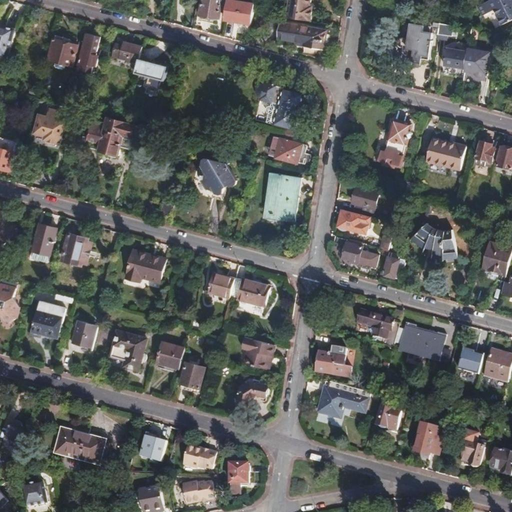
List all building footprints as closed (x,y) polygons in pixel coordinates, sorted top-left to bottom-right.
[(226,0),(200,0),(197,19),(209,22),(210,18),(223,20),(226,0)] [(249,4),(226,0),(223,20),(250,25),(254,2),(249,2),(249,4)] [(287,0),(285,18),(310,22),(313,6),(310,5),(310,0),(287,0)] [(511,0),(490,0),(477,6),(482,16),(494,10),(501,26),(511,20),(511,0)] [(325,31),(279,23),(276,40),(302,45),(301,47),(322,51),(325,31)] [(14,29),(0,24),(0,53),(7,56),(14,29)] [(426,60),(427,56),(428,56),(430,44),(429,44),(431,31),(424,29),(423,32),(421,31),(422,26),(407,24),(404,38),(398,38),(395,39),(394,41),(394,44),(396,46),(400,47),(398,63),(409,66),(409,63),(417,64),(418,59),(426,60)] [(451,36),(452,26),(438,24),(437,29),(436,39),(445,40),(446,36),(451,36)] [(100,38),(86,34),(76,69),(90,73),(92,67),(95,68),(98,56),(95,55),(100,38)] [(71,67),(77,46),(68,43),(68,40),(54,36),(48,60),(71,67)] [(139,59),(142,48),(116,41),(112,56),(122,59),(122,62),(137,66),(139,59)] [(489,52),(467,48),(463,71),(485,75),(489,52)] [(137,66),(135,73),(163,81),(167,68),(139,59),(137,66)] [(301,120),(304,107),(301,106),(304,95),(283,89),(273,124),(294,130),(297,119),(301,120)] [(56,143),(59,144),(64,121),(58,119),(59,111),(48,108),(46,116),(38,114),(33,134),(43,136),(43,140),(45,140),(46,144),(54,146),(56,143)] [(101,126),(92,123),(88,138),(82,137),(79,146),(106,154),(108,157),(114,159),(118,156),(120,147),(129,150),(132,137),(142,141),(145,129),(123,122),(107,118),(103,131),(100,130),(101,126)] [(410,132),(411,126),(393,121),(385,150),(380,148),(376,160),(385,163),(387,166),(392,164),(401,167),(405,155),(403,154),(407,139),(410,138),(411,134),(410,132)] [(181,129),(169,126),(167,133),(179,137),(181,129)] [(15,142),(0,137),(0,169),(8,172),(14,153),(11,152),(15,142)] [(306,146),(273,137),(271,148),(276,150),(275,157),(297,164),(298,157),(303,158),(306,146)] [(465,148),(433,139),(427,162),(459,171),(465,148)] [(474,158),(473,163),(484,167),(486,161),(491,163),(494,150),(491,149),(491,145),(480,142),(476,158),(474,158)] [(511,167),(511,150),(501,148),(496,166),(511,170),(511,167)] [(235,182),(226,164),(203,158),(200,160),(199,167),(200,168),(202,169),(202,172),(200,172),(198,179),(204,189),(211,191),(212,193),(216,195),(219,195),(222,192),(224,182),(227,184),(227,185),(232,186),(234,185),(235,182)] [(17,180),(29,183),(33,166),(21,163),(17,180)] [(294,222),(301,178),(269,173),(266,189),(270,190),(266,218),(294,222)] [(75,177),(63,174),(59,190),(70,194),(75,177)] [(402,198),(418,202),(420,196),(411,194),(414,185),(406,183),(402,198)] [(360,214),(371,217),(377,194),(356,189),(352,202),(362,205),(360,214)] [(157,216),(169,219),(173,205),(161,201),(157,216)] [(367,224),(368,219),(341,211),(337,226),(341,230),(344,231),(350,230),(364,234),(366,226),(359,224),(360,222),(367,224)] [(0,248),(19,231),(4,214),(0,217),(0,248)] [(55,229),(39,224),(36,235),(33,234),(32,238),(35,239),(32,251),(48,255),(55,229)] [(440,257),(455,256),(448,230),(441,234),(431,232),(427,225),(412,238),(420,250),(422,248),(429,249),(430,255),(439,255),(440,257)] [(86,239),(67,234),(66,238),(64,237),(63,241),(65,242),(61,260),(79,265),(80,263),(85,264),(91,243),(86,242),(86,239)] [(387,250),(391,237),(383,235),(379,248),(387,250)] [(346,243),(347,239),(335,236),(333,244),(344,247),(341,259),(374,268),(378,255),(361,250),(361,247),(346,243)] [(498,273),(505,275),(511,249),(489,242),(481,270),(498,275),(498,273)] [(170,259),(137,250),(130,278),(144,282),(145,278),(164,283),(170,259)] [(384,275),(393,278),(396,267),(401,268),(404,266),(404,263),(403,262),(403,261),(402,259),(400,258),(398,259),(387,257),(384,267),(386,268),(384,275)] [(396,267),(393,278),(399,279),(401,268),(396,267)] [(229,298),(233,279),(212,273),(207,292),(229,298)] [(511,296),(511,276),(510,284),(504,283),(501,293),(511,296)] [(241,280),(234,278),(233,279),(229,298),(263,307),(268,286),(241,279),(241,280)] [(0,314),(1,317),(5,325),(15,319),(18,307),(12,298),(15,289),(0,285),(0,314)] [(57,294),(56,299),(71,303),(73,298),(57,294)] [(63,309),(38,302),(32,328),(40,331),(39,334),(56,339),(63,309)] [(383,345),(392,347),(399,322),(393,320),(394,318),(359,309),(356,321),(373,326),(371,335),(385,339),(383,345)] [(189,314),(181,312),(180,318),(187,320),(189,314)] [(91,349),(97,327),(77,321),(71,344),(91,349)] [(447,337),(405,326),(398,355),(439,366),(447,337)] [(274,345),(244,336),(241,348),(250,350),(246,364),(265,369),(268,355),(272,356),(274,345)] [(144,346),(114,337),(110,352),(125,356),(121,373),(135,377),(144,346)] [(177,369),(183,348),(161,342),(155,363),(177,369)] [(315,371),(349,377),(350,367),(343,366),(346,349),(332,347),(332,354),(318,352),(315,371)] [(464,349),(461,370),(482,373),(485,352),(464,349)] [(507,380),(511,363),(511,354),(492,350),(486,375),(507,380)] [(204,369),(185,363),(178,388),(190,392),(191,387),(199,389),(204,369)] [(267,388),(268,386),(258,384),(259,381),(252,380),(252,382),(249,382),(240,388),(235,406),(238,407),(238,408),(239,409),(243,409),(243,408),(250,409),(252,407),(254,403),(260,399),(263,401),(264,400),(266,394),(268,394),(269,389),(267,388)] [(364,414),(370,393),(327,382),(325,388),(324,387),(321,398),(322,399),(319,409),(340,415),(341,411),(342,411),(343,408),(364,414)] [(392,443),(397,425),(377,419),(373,437),(392,443)] [(18,449),(21,449),(27,431),(21,429),(20,425),(18,422),(16,421),(13,420),(9,423),(7,426),(3,440),(8,442),(18,444),(18,449)] [(437,457),(441,441),(434,439),(436,431),(421,427),(413,454),(428,458),(429,455),(437,457)] [(99,460),(104,441),(60,430),(54,451),(80,459),(81,455),(99,460)] [(478,466),(485,444),(476,442),(477,435),(463,431),(460,442),(467,445),(462,460),(465,462),(464,465),(468,467),(469,464),(478,466)] [(165,442),(144,436),(139,456),(144,458),(143,460),(154,463),(155,461),(160,462),(165,442)] [(201,450),(202,449),(187,445),(182,465),(196,470),(197,467),(204,470),(205,467),(212,470),(217,453),(209,451),(209,452),(201,450)] [(511,473),(511,469),(511,453),(494,449),(491,458),(493,459),(491,467),(503,471),(504,473),(509,474),(511,473)] [(0,452),(0,467),(16,468),(17,463),(2,463),(2,452),(0,452)] [(248,482),(248,464),(230,463),(230,487),(240,487),(240,482),(248,482)] [(19,485),(23,507),(46,503),(41,481),(19,485)] [(200,503),(200,502),(199,500),(207,499),(207,500),(215,499),(212,482),(204,484),(203,483),(196,484),(196,483),(182,485),(185,505),(200,503)] [(151,511),(162,511),(161,509),(163,509),(159,488),(138,492),(142,511),(145,511),(151,511)]
